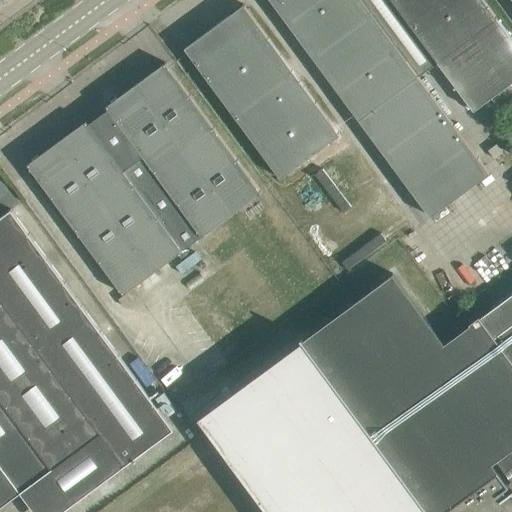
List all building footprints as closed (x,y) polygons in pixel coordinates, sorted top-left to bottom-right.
[(429,68),(380,0),(271,0),(360,119),(431,216),(490,172),(419,75),(429,68)] [(380,0),(429,68),(438,61),(474,110),(511,81),(511,37),(484,0),(380,0)] [(185,47),(281,178),(340,134),(244,4),(185,47)] [(87,120),(28,163),(124,293),(262,192),(166,62),(107,105),(110,109),(90,124),(87,120)] [(489,150),(495,158),(503,152),(497,144),(489,150)] [(0,431),(58,511),(60,511),(173,429),(11,210),(0,218),(0,431)] [(511,448),(511,360),(480,317),(444,343),(393,274),(305,339),(432,511),(511,511),(511,489),(493,463),(511,448)] [(119,298),(125,307),(134,300),(128,292),(119,298)] [(511,293),(480,316),(511,359),(511,293)] [(431,511),(304,339),(199,416),(270,511),(431,511)] [(58,511),(0,431),(0,507),(21,492),(36,511),(58,511)]
